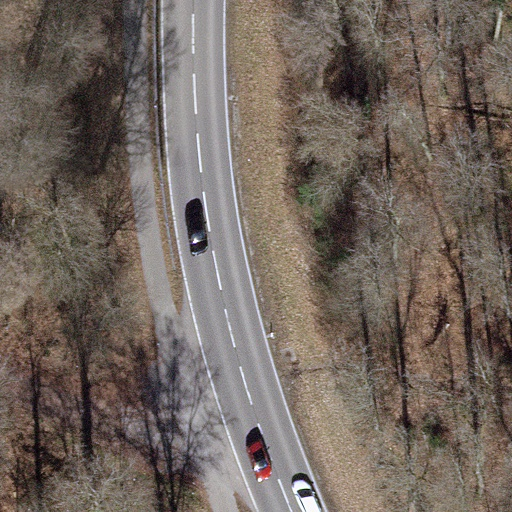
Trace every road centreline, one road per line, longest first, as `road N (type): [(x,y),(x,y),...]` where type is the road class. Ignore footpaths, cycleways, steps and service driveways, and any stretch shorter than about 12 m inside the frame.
road 1 (secondary): [(208,0),(216,171),(254,398),(304,511)]
road 2 (track): [(254,398),(189,418),(105,427),(0,371)]
